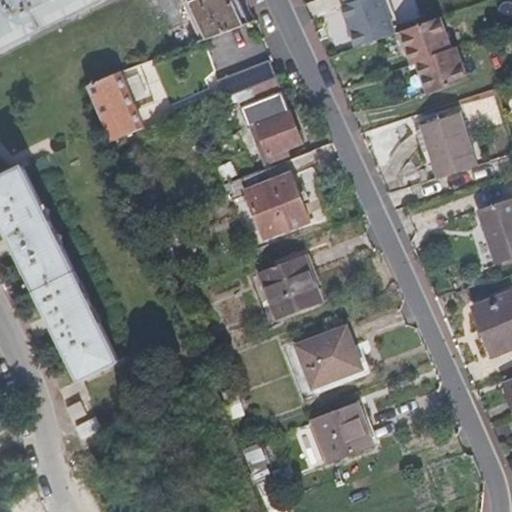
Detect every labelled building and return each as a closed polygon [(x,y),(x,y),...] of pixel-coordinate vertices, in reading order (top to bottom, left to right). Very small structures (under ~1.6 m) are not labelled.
[(8,0),(0,4),(0,51),(107,0),(8,0)] [(177,0),(195,45),(240,26),(229,0),(177,0)] [(392,30),(381,0),(345,0),(338,3),(353,44),(392,30)] [(452,44),(447,46),(436,15),(396,29),(407,60),(412,58),(423,90),(463,76),(452,44)] [(156,60),(126,72),(151,129),(254,89),(276,80),(271,62),(174,99),(156,60)] [(118,142),(151,129),(126,72),(92,85),(118,142)] [(290,113),(288,114),(276,80),(254,89),(259,101),(248,105),(271,158),(303,144),(290,113)] [(437,176),(476,164),(460,113),(420,124),(437,176)] [(5,177),(0,179),(0,210),(77,370),(82,381),(121,362),(26,167),(5,177)] [(292,176),(248,194),(268,241),(312,223),(292,176)] [(511,260),(511,199),(478,210),(497,265),(511,260)] [(305,259),(261,277),(279,323),(323,305),(305,259)] [(511,292),(477,307),(496,355),(511,347),(511,292)] [(349,328),(300,347),(315,387),(364,368),(349,328)] [(360,406),(317,423),(332,461),(375,444),(360,406)] [(297,434),(308,466),(325,461),(314,428),(297,434)] [(262,447),(247,453),(255,472),(270,466),(262,447)]
